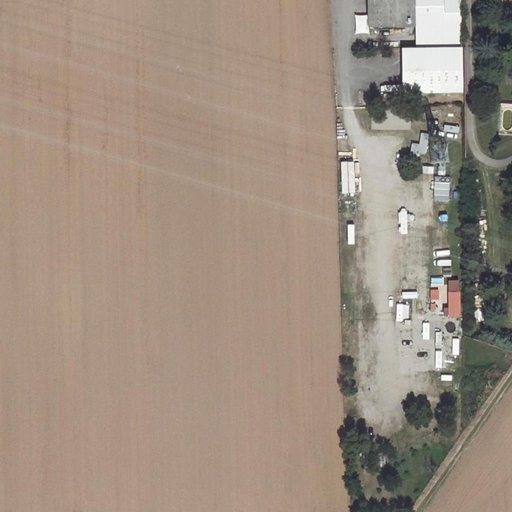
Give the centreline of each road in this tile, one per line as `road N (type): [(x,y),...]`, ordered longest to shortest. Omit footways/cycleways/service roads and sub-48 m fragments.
road 1 (unknown): [(346,107),(378,192),(379,360)]
road 2 (unknown): [(511,159),(474,151),(469,0)]
road 3 (track): [(511,372),(415,511)]
